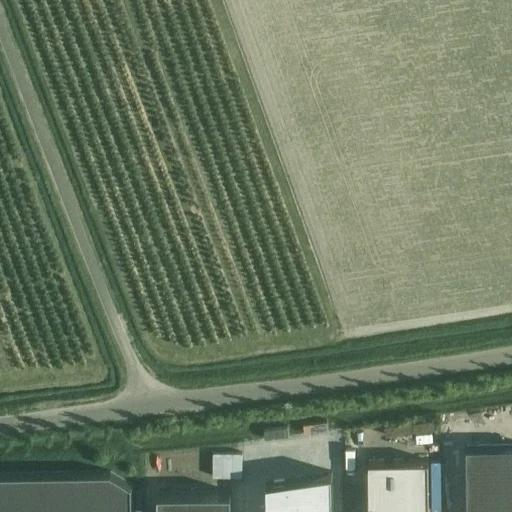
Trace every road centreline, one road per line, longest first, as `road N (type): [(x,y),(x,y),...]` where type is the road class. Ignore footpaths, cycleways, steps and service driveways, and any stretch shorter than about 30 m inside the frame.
road 1 (unclassified): [(146,403),(0,24)]
road 2 (unclassified): [(146,403),(511,353)]
road 3 (unclassified): [(0,422),(146,403)]
